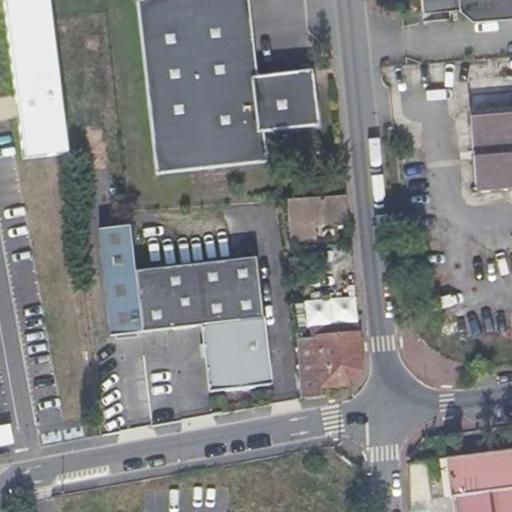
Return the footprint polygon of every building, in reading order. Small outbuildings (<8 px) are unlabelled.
[(56,0),(12,0),(23,159),(4,161),(4,165),(68,160),(56,0)] [(264,95),(291,91),(319,88),(313,34),(258,40),(253,0),(138,0),(156,175),(271,162),(264,95)] [(511,0),(420,0),(422,13),(459,10),(471,21),(511,18),(511,0)] [(511,107),(471,111),(478,190),(511,187),(511,107)] [(37,182),(5,189),(24,277),(56,270),(37,182)] [(344,196),(328,197),(330,220),(331,224),(346,223),(344,196)] [(293,223),(293,226),(294,229),(308,228),(308,223),(330,220),(328,197),(284,199),(286,224),(293,223)] [(132,269),(127,224),(97,227),(109,334),(139,330),(132,269)] [(428,259),(438,258),(448,257),(445,225),(424,226),(428,259)] [(132,269),(139,330),(200,324),(208,389),(267,381),(253,255),(132,269)] [(299,371),(301,397),(320,395),(320,390),(347,386),(361,372),(356,328),(315,333),(318,369),(299,371)] [(86,360),(63,363),(68,412),(91,410),(86,360)] [(35,396),(36,404),(37,412),(65,407),(62,391),(35,396)] [(511,511),(511,449),(425,462),(429,498),(450,496),(452,511),(511,511)] [(406,464),(407,501),(429,498),(425,462),(406,464)]
